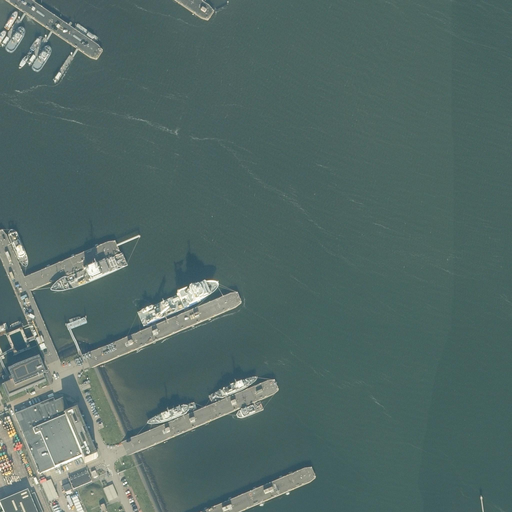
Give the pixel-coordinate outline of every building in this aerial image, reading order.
[(9,396),(9,397),(25,391),(28,389),(34,387),(37,386),(47,381),(44,375),(42,375),(41,373),(45,372),(41,364),(15,375),(15,377),(9,380),(10,383),(4,385),(5,387),(9,396)] [(23,435),(40,475),(82,458),(85,464),(97,459),(94,452),(77,411),(76,412),(73,405),(69,407),(69,408),(68,408),(64,398),(55,402),(54,399),(20,413),(26,426),(20,428),(23,434),(30,431),(30,432),(23,435)] [(70,480),(69,480),(74,491),(74,490),(92,482),(92,483),(88,472),(87,472),(88,473),(70,480)] [(41,484),(49,502),(59,498),(51,480),(41,484)] [(63,488),(65,494),(72,491),(69,485),(63,488)] [(103,490),(109,503),(119,499),(113,486),(103,490)] [(30,496),(28,491),(0,503),(3,511),(42,511),(35,494),(30,496)]
